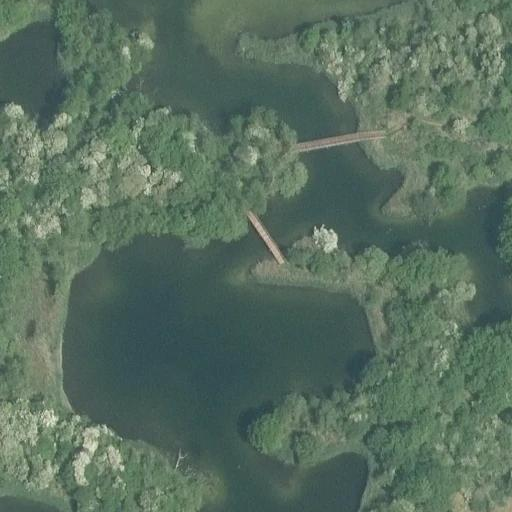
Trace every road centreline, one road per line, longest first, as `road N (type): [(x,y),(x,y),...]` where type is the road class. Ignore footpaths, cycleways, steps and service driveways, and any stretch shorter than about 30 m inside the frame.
road 1 (track): [(0,169),(52,169),(82,216),(113,225),(149,206),(228,203),(276,254),(328,279),(409,291),(492,407),(511,421)]
road 2 (track): [(511,110),(486,128),(397,120),(277,146),(228,203)]
